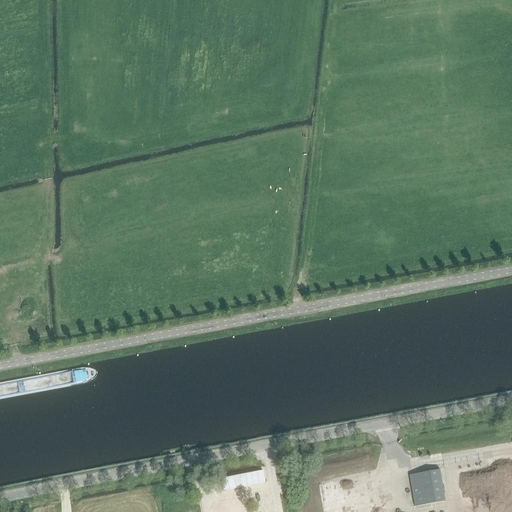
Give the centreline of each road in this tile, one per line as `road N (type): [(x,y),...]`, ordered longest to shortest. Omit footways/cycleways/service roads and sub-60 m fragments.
road 1 (tertiary): [(0,497),(511,400)]
road 2 (tertiary): [(0,365),(511,270)]
